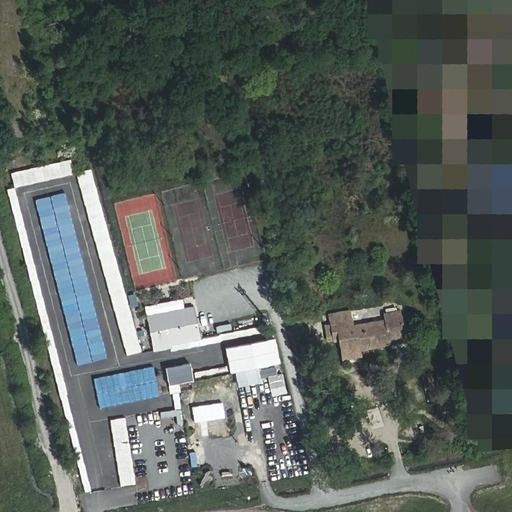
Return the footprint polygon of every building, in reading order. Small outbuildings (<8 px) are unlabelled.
[(70,159),(10,171),(13,187),(73,174),(70,159)] [(78,171),(123,355),(138,352),(92,168),(78,171)] [(145,319),(153,350),(166,347),(185,347),(182,338),(200,334),(197,320),(194,321),(190,308),(145,319)] [(387,335),(402,334),(399,312),(384,314),(385,321),(350,327),(349,320),(330,323),(334,339),(339,339),(343,358),(358,356),(357,349),(389,344),(388,341),(387,335)] [(216,332),(231,330),(230,323),(215,326),(216,332)] [(275,338),(224,347),(229,374),(280,365),(275,338)] [(189,363),(163,367),(167,386),(192,381),(189,363)] [(154,367),(94,379),(100,405),(159,393),(154,367)] [(266,375),(267,388),(283,386),(282,373),(266,375)] [(210,403),(191,406),(193,421),(212,418),(210,403)] [(227,412),(212,413),(214,432),(229,430),(227,412)] [(119,487),(135,485),(125,418),(109,420),(119,487)]
